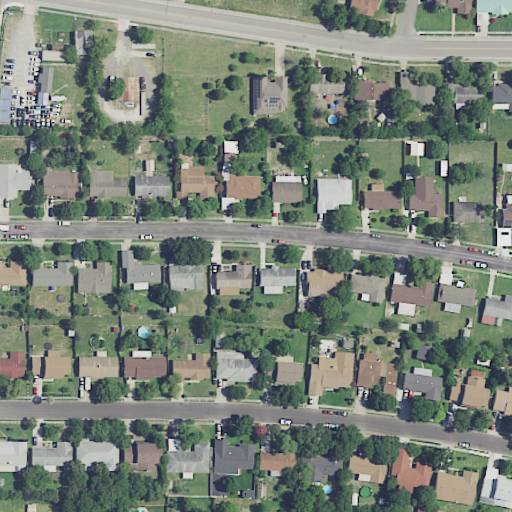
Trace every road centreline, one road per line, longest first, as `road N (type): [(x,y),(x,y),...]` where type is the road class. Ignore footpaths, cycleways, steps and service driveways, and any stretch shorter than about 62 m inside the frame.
road 1 (residential): [(511,449),(351,420),(0,410)]
road 2 (residential): [(0,230),(256,233),(511,263)]
road 3 (tertiary): [(511,48),(378,46),(78,0)]
